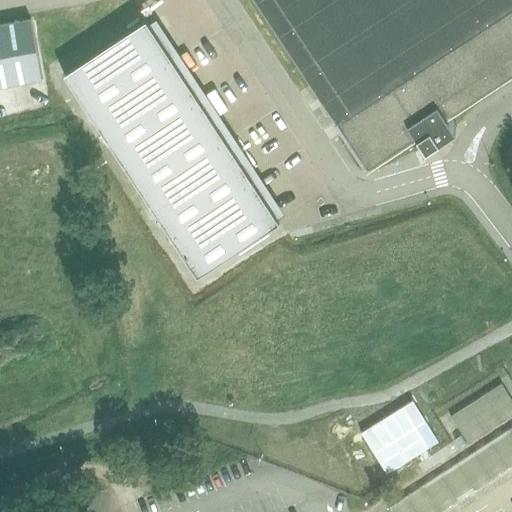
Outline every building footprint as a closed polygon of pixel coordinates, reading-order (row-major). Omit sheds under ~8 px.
[(511,0),(262,0),(338,114),(336,115),(364,158),(366,156),(369,161),(417,130),(427,145),(457,125),(448,111),(449,111),(448,109),(511,66),(511,0)] [(32,19),(0,24),(0,87),(43,80),(32,19)] [(147,21),(65,74),(198,277),(280,223),(147,21)] [(467,405),(450,416),(468,444),(511,415),(511,397),(502,382),(467,405)] [(413,402),(362,434),(387,475),(438,443),(413,402)] [(390,508),(392,511),(442,511),(511,466),(511,426),(461,461),(390,508)]
